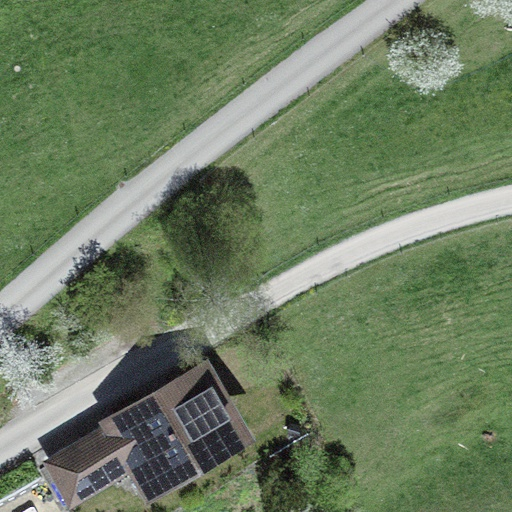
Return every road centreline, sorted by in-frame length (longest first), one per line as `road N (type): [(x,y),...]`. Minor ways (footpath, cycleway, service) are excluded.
road 1 (residential): [(0,451),(324,264),(388,234),(511,199)]
road 2 (residential): [(392,0),(179,161),(0,319)]
